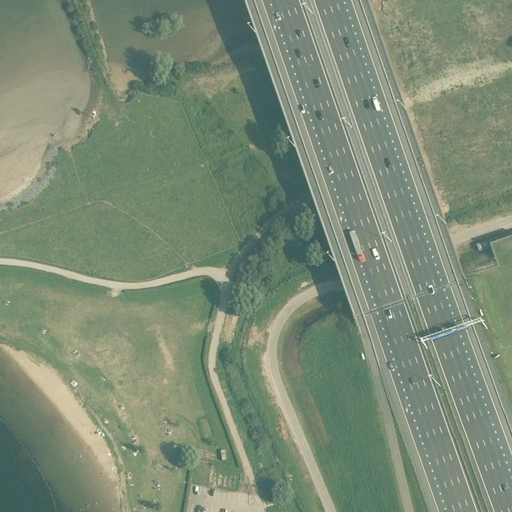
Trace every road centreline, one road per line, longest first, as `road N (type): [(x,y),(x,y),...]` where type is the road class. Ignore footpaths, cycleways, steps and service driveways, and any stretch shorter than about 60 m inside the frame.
road 1 (motorway): [(509,511),(330,0)]
road 2 (motorway): [(285,0),(462,511)]
road 3 (unclassified): [(253,0),(363,323),(408,511)]
road 4 (unclassified): [(331,511),(272,364),(284,318),(316,291),(511,224)]
